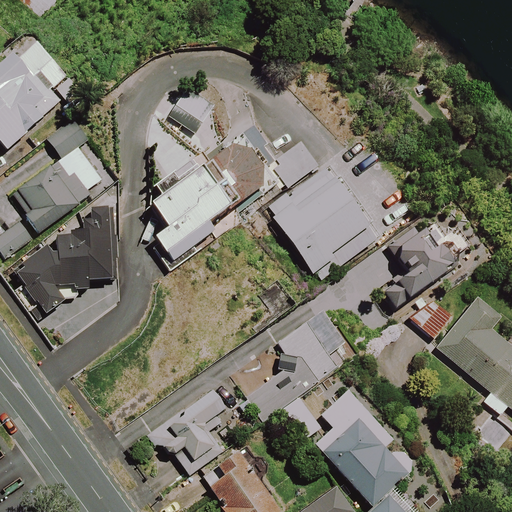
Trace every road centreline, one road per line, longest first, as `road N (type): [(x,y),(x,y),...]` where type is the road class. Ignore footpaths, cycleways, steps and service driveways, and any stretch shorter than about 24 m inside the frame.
road 1 (unknown): [(8,383),(123,292),(125,94),(134,63),(187,38),(216,41),(248,55),(295,106)]
road 2 (secondary): [(0,371),(102,511)]
